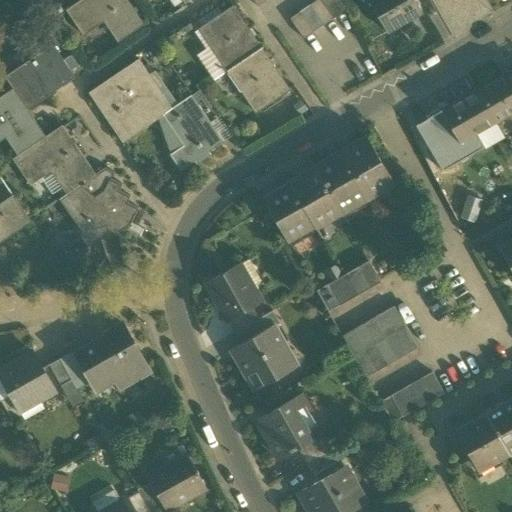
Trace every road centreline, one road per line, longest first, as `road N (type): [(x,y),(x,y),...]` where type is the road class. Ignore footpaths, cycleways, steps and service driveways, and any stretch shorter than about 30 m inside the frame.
road 1 (residential): [(511,24),(231,179),(201,205),(171,284)]
road 2 (residential): [(171,284),(180,330),(264,511)]
road 3 (residential): [(0,315),(171,284)]
